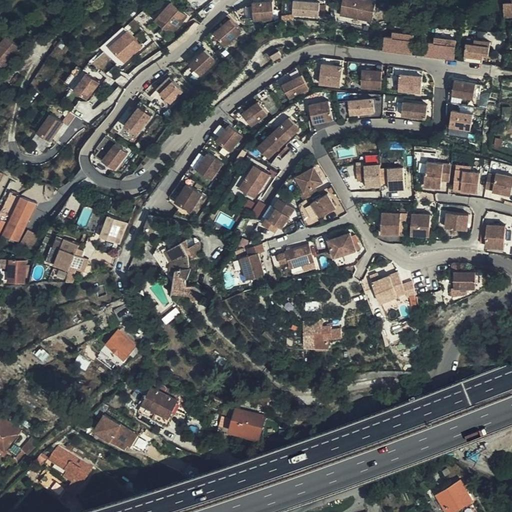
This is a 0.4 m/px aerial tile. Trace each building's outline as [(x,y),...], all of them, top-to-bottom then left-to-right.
[(276,19),(275,0),(254,0),(255,19),(276,19)] [(321,16),(320,0),(294,0),(295,16),(321,16)] [(343,0),(342,16),(375,19),(376,0),(343,0)] [(158,21),(173,35),(190,17),(175,3),(158,21)] [(226,47),(243,33),(232,20),(228,16),(211,30),(215,34),(222,42),(226,47)] [(125,24),(102,45),(122,66),(145,45),(125,24)] [(385,51),(405,54),(405,49),(414,50),(416,35),(395,32),(394,38),(387,38),(385,51)] [(0,71),(24,48),(10,34),(0,43),(0,71)] [(429,42),(427,56),(447,59),(448,54),(457,55),(458,40),(437,37),(436,43),(429,42)] [(469,39),(467,56),(485,58),(485,54),(491,55),(492,42),(469,39)] [(25,83),(49,52),(41,45),(30,60),(28,58),(16,74),(19,76),(17,78),(25,83)] [(205,48),(189,62),(190,64),(201,76),(217,62),(206,50),(205,48)] [(276,50),(269,55),(272,60),(280,54),(276,50)] [(511,57),(506,56),(503,67),(502,70),(511,71),(511,57)] [(342,67),(321,66),(319,86),(340,87),(342,67)] [(89,99),(102,80),(88,70),(74,88),(89,99)] [(362,70),(362,88),(382,89),(382,71),(362,70)] [(425,78),(400,74),(398,88),(423,92),(425,78)] [(283,85),(290,99),(309,89),(302,75),(283,85)] [(158,89),(162,93),(175,80),(171,76),(158,89)] [(171,103),(184,91),(175,80),(162,93),(167,98),(170,101),(171,103)] [(451,95),(472,100),(475,84),(454,80),(452,80),(450,87),(453,88),(451,95)] [(330,101),(310,105),(314,124),(334,120),(332,111),(330,101)] [(350,117),(375,114),(374,101),(349,102),(350,117)] [(259,102),(243,113),(252,126),(268,114),(259,102)] [(428,105),(403,102),(401,116),(426,119),(428,105)] [(141,106),(126,126),(139,135),(153,115),(141,106)] [(473,108),(461,106),(459,113),(452,112),(450,120),(449,129),(470,132),(473,115),(471,115),(473,108)] [(338,109),(332,111),(334,120),(334,122),(340,121),(338,109)] [(63,117),(68,123),(78,116),(74,110),(63,117)] [(54,140),(66,120),(50,111),(38,131),(54,140)] [(291,119),(276,134),(286,145),(302,130),(291,119)] [(212,137),(232,151),(244,135),(224,121),(212,137)] [(140,136),(139,135),(126,126),(124,124),(118,132),(134,143),(140,136)] [(271,160),(286,145),(276,134),(260,149),(271,160)] [(297,136),(287,146),(292,151),(302,141),(297,136)] [(118,143),(105,160),(117,169),(130,153),(118,143)] [(225,162),(203,149),(192,166),(214,178),(225,162)] [(443,179),(450,179),(452,162),(428,159),(426,184),(442,186),(443,179)] [(367,178),(367,185),(390,184),(391,188),(406,187),(405,164),(383,165),(383,160),(357,162),(358,178),(367,178)] [(258,166),(242,190),(257,200),(273,176),(258,166)] [(455,187),(480,190),(482,170),(470,169),(457,167),(455,187)] [(306,202),(319,195),(315,188),(324,183),(315,168),(298,178),(306,193),(302,195),(306,202)] [(492,174),(490,189),(497,190),(497,192),(511,194),(511,175),(500,173),(500,175),(492,174)] [(189,184),(177,202),(193,212),(204,194),(189,184)] [(11,189),(2,209),(11,213),(2,232),(16,238),(34,200),(11,189)] [(329,195),(313,204),(322,219),(338,209),(329,195)] [(283,230),(296,210),(280,201),(275,209),(277,210),(270,222),(283,230)] [(0,210),(0,236),(2,232),(11,213),(2,209),(1,208),(0,210)] [(384,210),(383,232),(401,232),(402,221),(402,211),(384,210)] [(447,225),(468,228),(470,212),(449,210),(447,225)] [(414,211),(413,233),(431,233),(432,212),(414,211)] [(151,214),(147,225),(155,228),(159,217),(151,214)] [(129,225),(129,223),(108,215),(100,236),(121,244),(129,225)] [(488,223),(487,244),(505,245),(507,224),(488,223)] [(30,228),(21,241),(32,248),(40,235),(30,228)] [(48,259),(85,272),(92,254),(79,249),(81,241),(58,233),(48,259)] [(329,241),(335,259),(357,251),(362,250),(358,243),(355,244),(351,234),(329,241)] [(197,237),(189,240),(190,247),(201,240),(197,237)] [(194,299),(205,291),(196,284),(188,284),(186,279),(188,276),(190,276),(193,266),(191,266),(190,259),(203,257),(201,240),(190,247),(189,240),(188,238),(177,244),(165,250),(171,259),(170,269),(177,268),(174,283),(173,292),(194,299)] [(177,244),(163,240),(155,253),(174,283),(177,268),(170,269),(171,259),(165,250),(177,244)] [(264,244),(249,248),(251,256),(242,258),(249,280),(266,275),(260,254),(266,252),(264,244)] [(309,244),(286,252),(292,269),(315,261),(309,244)] [(0,258),(0,267),(10,269),(11,258),(0,257),(0,258)] [(26,282),(28,260),(11,258),(10,269),(9,280),(26,282)] [(476,269),(456,271),(456,277),(457,288),(477,286),(476,269)] [(399,273),(373,283),(381,303),(407,294),(399,273)] [(316,332),(307,332),(307,337),(307,345),(316,345),(316,346),(330,347),(329,329),(316,330),(316,332)] [(108,343),(125,358),(137,345),(119,330),(108,343)] [(142,400),(138,408),(164,422),(169,414),(173,406),(177,398),(150,383),(142,400)] [(255,413),(256,407),(249,405),(248,411),(237,408),(232,429),(260,436),(266,415),(255,413)] [(169,414),(164,422),(167,423),(175,407),(173,406),(169,414)] [(139,433),(105,412),(96,427),(120,442),(123,437),(130,441),(132,443),(133,441),(146,449),(151,440),(139,433)] [(0,419),(19,433),(22,429),(3,415),(0,418),(0,419)] [(221,425),(229,426),(231,417),(223,415),(221,425)] [(0,444),(6,449),(19,433),(0,419),(0,444)] [(22,448),(29,454),(41,442),(32,436),(22,448)] [(123,437),(120,442),(127,446),(130,441),(123,437)] [(74,451),(77,447),(69,443),(66,447),(74,451)] [(13,459),(18,464),(29,454),(22,448),(15,444),(9,451),(16,456),(13,459)] [(39,481),(57,495),(78,489),(93,465),(59,445),(49,459),(75,475),(66,489),(46,473),(39,481)] [(461,479),(439,492),(451,511),(453,511),(474,500),(461,479)] [(57,495),(67,503),(76,492),(78,489),(57,495)] [(451,511),(439,492),(437,493),(447,511),(451,511)]
